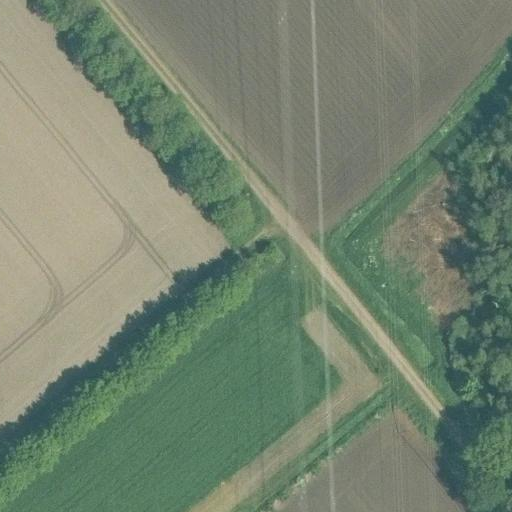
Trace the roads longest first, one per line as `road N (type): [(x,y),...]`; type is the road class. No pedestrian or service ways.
road 1 (track): [(511,504),(103,0)]
road 2 (track): [(285,222),(0,461)]
